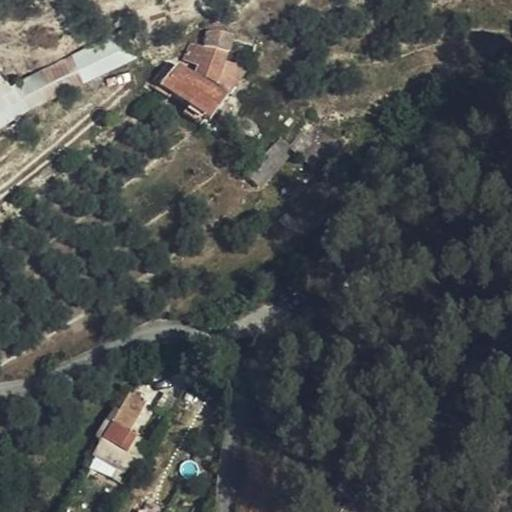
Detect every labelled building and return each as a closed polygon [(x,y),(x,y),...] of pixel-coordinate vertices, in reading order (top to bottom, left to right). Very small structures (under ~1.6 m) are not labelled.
[(255,36),(229,36),(222,51),(244,58),(249,47),(255,36)] [(115,59),(140,37),(104,53),(115,59)] [(150,58),(140,37),(115,59),(126,69),(150,58)] [(202,59),(213,67),(208,75),(232,78),(246,94),(256,77),(261,68),(244,58),(222,51),(210,47),(202,59)] [(0,125),(126,69),(115,59),(104,53),(25,89),(15,67),(0,65),(0,125)] [(0,58),(0,65),(15,67),(9,54),(0,58)] [(243,100),(198,73),(181,92),(230,123),(243,100)] [(309,164),(302,158),(306,153),(296,144),(266,182),(282,195),(309,164)] [(150,390),(131,420),(145,430),(164,400),(150,390)] [(116,429),(138,442),(145,430),(131,420),(124,415),(116,429)] [(126,471),(130,447),(96,442),(92,465),(126,471)]
